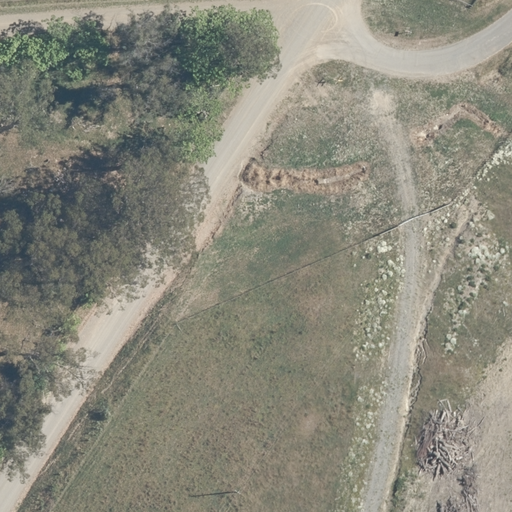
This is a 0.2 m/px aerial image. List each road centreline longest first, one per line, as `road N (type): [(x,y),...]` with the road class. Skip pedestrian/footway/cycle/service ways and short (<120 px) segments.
road 1 (unclassified): [(0,505),(85,422),(324,9)]
road 2 (unclassified): [(0,23),(324,9)]
road 3 (unclassified): [(324,9),(397,51),(479,33),(510,0)]
